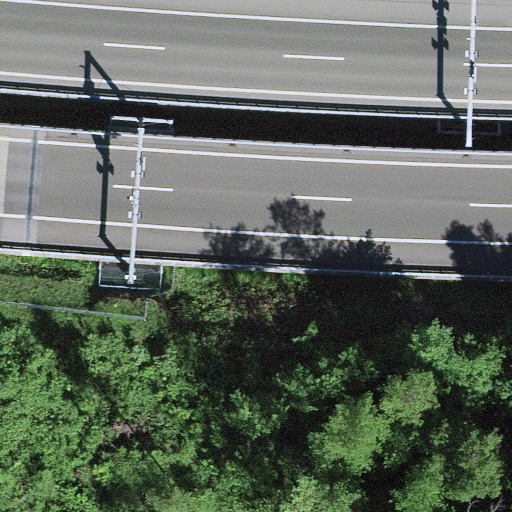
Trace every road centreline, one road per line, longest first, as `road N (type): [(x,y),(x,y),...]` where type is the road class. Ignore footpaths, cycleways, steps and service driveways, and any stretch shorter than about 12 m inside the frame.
road 1 (motorway): [(511,64),(0,34)]
road 2 (motorway): [(0,179),(511,208)]
